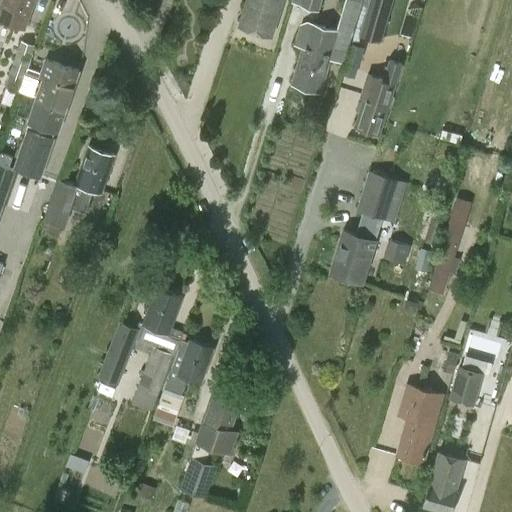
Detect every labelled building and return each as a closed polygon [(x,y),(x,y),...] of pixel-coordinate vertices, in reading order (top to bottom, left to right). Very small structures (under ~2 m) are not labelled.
[(0,0),(0,18),(23,27),(33,0),(0,0)] [(271,35),(282,0),(245,0),(238,25),(271,35)] [(344,0),(336,30),(306,21),(299,25),(293,43),(302,46),(297,63),(290,84),(320,94),(326,72),(333,48),(345,51),(350,34),(361,0),(344,0)] [(300,0),(300,3),(318,9),(320,0),(300,0)] [(362,0),(354,32),(359,33),(359,35),(380,41),(391,0),(362,0)] [(34,45),(20,40),(4,87),(18,92),(34,45)] [(53,131),(58,133),(64,110),(78,70),(45,59),(39,76),(42,77),(34,100),(27,122),(41,126),(39,131),(26,128),(13,169),(40,178),(54,137),(51,136),(53,131)] [(382,122),(388,105),(402,63),(389,60),(382,79),(366,74),(364,81),(360,96),(362,97),(354,125),(379,133),(382,122)] [(8,122),(4,134),(15,138),(19,126),(8,122)] [(91,189),(100,193),(114,155),(88,146),(74,183),(56,177),(43,219),(47,220),(44,232),(58,236),(61,225),(64,226),(70,209),(83,213),(91,189)] [(0,153),(0,163),(8,167),(12,158),(0,153)] [(355,209),(388,219),(400,179),(368,169),(355,209)] [(376,239),(342,229),(328,273),(362,283),(376,239)] [(390,238),(385,258),(408,265),(413,245),(390,238)] [(449,272),(454,273),(459,259),(453,257),(455,251),(441,247),(428,289),(442,293),(449,272)] [(156,287),(143,321),(142,323),(146,324),(141,339),(153,343),(130,403),(152,410),(173,354),(180,338),(167,334),(172,321),(181,296),(156,287)] [(489,320),(488,329),(468,327),(465,355),(498,359),(503,322),(489,320)] [(117,384),(138,330),(120,323),(100,377),(117,384)] [(180,394),(186,376),(200,381),(212,347),(190,339),(188,341),(181,339),(159,401),(158,400),(152,417),(172,425),(182,395),(180,394)] [(474,405),(483,372),(457,364),(448,398),(474,405)] [(395,454),(415,460),(422,462),(432,424),(433,424),(441,393),(415,386),(405,383),(396,414),(406,417),(395,454)] [(190,455),(192,456),(180,487),(205,496),(216,464),(204,460),(209,445),(229,451),(236,431),(230,428),(241,396),(214,387),(199,433),(197,432),(190,455)] [(446,511),(451,511),(458,489),(456,488),(464,458),(438,450),(422,505),(446,511)] [(78,483),(89,461),(74,454),(63,475),(78,483)]
